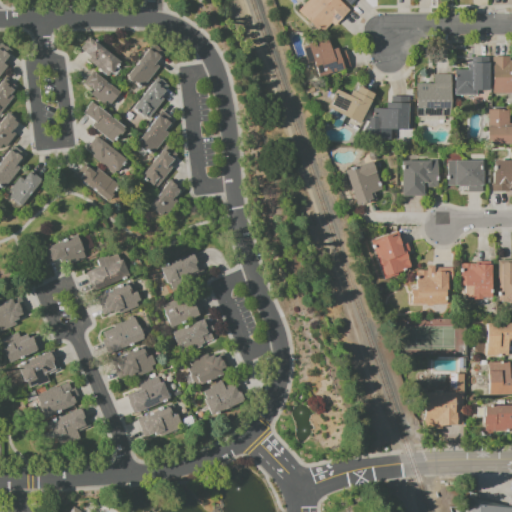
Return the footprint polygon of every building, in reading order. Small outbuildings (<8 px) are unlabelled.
[(339,0),(351,12),(336,27),(333,25),(323,35),(300,13),(312,0),(339,0)] [(122,64),(113,75),(112,74),(110,77),(90,62),(93,59),(82,50),(87,45),(86,44),(90,39),(91,40),(91,39),(122,64)] [(352,68),(320,79),(315,63),(310,65),(305,49),(311,47),(310,46),(329,39),(333,52),(338,50),(340,54),(346,52),(352,68)] [(156,45),(162,50),(161,51),(166,54),(158,65),(162,68),(145,90),(136,83),(135,85),(130,81),(131,79),(130,78),(156,45)] [(0,49),(3,46),(8,50),(9,49),(15,54),(6,65),(10,68),(0,80),(0,49)] [(511,95),(495,95),(495,58),(511,58),(511,63),(511,95)] [(478,97),(456,97),(456,72),(470,71),(470,70),(474,70),(474,59),(491,59),(491,92),(478,92),(478,97)] [(122,96),(117,102),(116,101),(112,106),(108,103),(105,106),(93,96),(96,92),(94,91),(93,91),(89,87),(86,84),(95,73),(122,96)] [(452,118),(418,118),(418,85),(435,85),(435,76),(453,76),(452,118)] [(0,86),(6,79),(17,88),(12,95),(15,98),(0,118),(0,86)] [(159,79),(162,81),(163,81),(168,84),(167,85),(170,88),(162,98),(165,101),(150,120),(147,118),(146,119),(135,110),(159,79)] [(376,96),(373,102),(361,125),(329,109),(338,91),(351,98),(354,92),(358,94),(361,88),(376,96)] [(375,130),(375,111),(388,111),(388,105),(393,105),(393,98),(410,99),(410,108),(414,108),(413,131),(409,130),(409,131),(375,130)] [(126,129),(125,131),(126,132),(122,137),(121,136),(114,144),(93,127),(96,124),(85,115),(90,110),(89,109),(93,103),(126,129)] [(511,146),(490,146),(490,111),(511,111),(511,125),(511,146)] [(154,156),(151,154),(150,156),(138,146),(164,113),(174,121),(166,131),(170,135),(154,156)] [(0,149),(0,127),(11,114),(22,123),(14,133),(18,136),(8,149),(4,146),(1,150),(0,149)] [(115,175),(94,158),(96,156),(92,153),(93,152),(89,149),(98,138),(128,161),(119,173),(118,172),(115,175)] [(143,178),(167,147),(168,148),(169,147),(173,151),(173,152),(179,157),(171,167),(174,169),(159,189),(155,186),(154,187),(143,178)] [(0,167),(16,148),(27,156),(19,167),(23,171),(6,192),(0,187),(0,167)] [(404,198),(404,162),(439,162),(439,188),(437,188),(437,189),(428,189),(428,188),(425,188),(425,198),(404,198)] [(449,163),(483,162),(483,172),(484,172),(484,194),(469,194),(469,187),(449,187),(449,163)] [(359,208),(347,173),(374,163),(384,191),(376,194),(378,201),(359,208)] [(496,163),(511,163),(511,191),(511,193),(494,193),(494,185),(495,185),(495,173),(496,173),(496,163)] [(108,202),(77,177),(86,166),(96,174),(99,170),(120,187),(114,196),(115,197),(111,202),(109,200),(108,202)] [(23,208),(12,198),(15,194),(12,192),(22,179),(26,181),(33,172),(44,182),(23,208)] [(150,208),(170,183),(170,184),(172,181),(183,190),(175,200),(179,203),(169,216),(166,213),(162,218),(150,208)] [(386,281),(373,243),(399,233),(404,246),(408,245),(411,253),(407,255),(409,260),(412,268),(411,268),(412,269),(399,274),(400,276),(386,281)] [(78,237),(88,259),(70,266),(68,262),(63,264),(61,260),(49,265),(44,252),(78,237)] [(198,254),(203,267),(205,273),(192,279),(193,283),(174,292),(171,285),(169,286),(162,269),(198,254)] [(98,292),(97,290),(95,291),(90,280),(88,274),(101,268),(98,262),(103,259),(103,260),(110,257),(111,259),(119,255),(121,262),(123,261),(131,277),(98,292)] [(511,305),(510,305),(510,304),(500,304),(500,262),(511,262),(511,305)] [(492,264),(492,299),(483,299),(483,301),(474,301),(474,299),(466,299),(466,287),(463,287),(462,266),(478,265),(478,264),(492,264)] [(413,306),(413,291),(418,291),(417,273),(419,273),(419,272),(428,272),(428,267),(436,267),(436,269),(454,269),(454,282),(448,282),(449,297),(447,297),(448,306),(434,306),(434,307),(427,308),(427,306),(413,306)] [(98,298),(133,283),(138,294),(143,307),(122,316),(120,311),(106,317),(98,298)] [(0,306),(21,297),(26,308),(30,316),(16,322),(18,326),(0,334),(0,306)] [(206,314),(172,329),(165,314),(167,313),(164,308),(189,297),(192,305),(200,301),(206,314)] [(104,334),(116,329),(116,327),(123,324),(123,325),(136,319),(145,341),(110,356),(104,343),(108,342),(104,334)] [(210,319),(215,332),(212,334),(215,341),(203,346),(204,348),(197,351),(197,350),(184,356),(174,334),(210,319)] [(510,357),(489,357),(489,326),(511,325),(511,342),(509,342),(510,357)] [(44,350),(11,364),(4,349),(5,349),(2,342),(15,337),(15,336),(19,334),(21,339),(28,336),(30,340),(38,337),(44,350)] [(113,362),(149,346),(154,358),(153,358),(157,366),(153,367),(155,371),(136,380),(133,374),(121,380),(113,362)] [(19,367),(55,352),(60,364),(59,365),(62,371),(48,377),(51,384),(46,386),(46,385),(40,388),(39,387),(32,390),(28,383),(26,383),(19,367)] [(233,373),(197,389),(189,369),(193,368),(191,363),(209,355),(211,360),(225,354),(229,362),(228,362),(233,373)] [(511,396),(490,396),(490,364),(511,364),(511,381),(511,396)] [(464,426),(444,426),(444,430),(437,430),(437,429),(426,429),(426,419),(426,410),(422,410),(422,391),(428,391),(428,395),(451,395),(451,376),(466,376),(466,396),(464,396),(464,426)] [(171,400),(135,415),(130,403),(131,403),(128,396),(142,390),(139,384),(144,382),(150,380),(151,382),(159,378),(162,385),(164,384),(171,400)] [(246,400),(211,416),(204,400),(206,399),(203,393),(211,389),(210,388),(216,385),(216,384),(221,382),(224,389),(237,382),(240,388),(246,400)] [(82,403),(46,419),(40,406),(41,406),(37,397),(50,391),(57,388),(58,390),(71,384),(73,390),(76,388),(82,403)] [(174,406),(179,416),(178,416),(183,429),(162,438),(160,434),(147,440),(143,432),(144,432),(139,421),(174,406)] [(511,407),(511,433),(486,433),(486,426),(485,426),(485,418),(486,418),(486,408),(511,407)] [(85,409),(93,427),(79,433),(81,438),(62,446),(59,440),(57,441),(50,424),(85,409)] [(511,511),(470,511),(471,498),(479,499),(479,501),(511,507),(511,511)]
